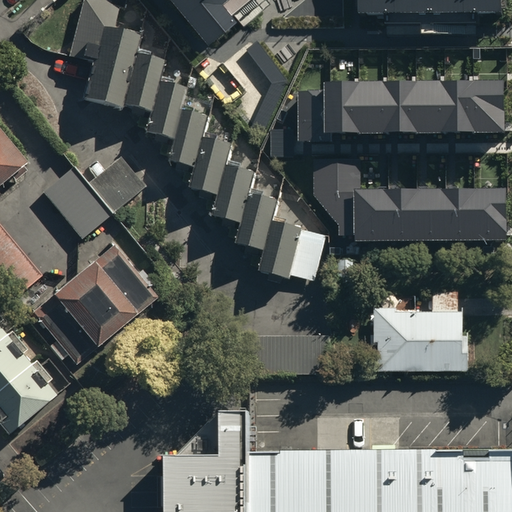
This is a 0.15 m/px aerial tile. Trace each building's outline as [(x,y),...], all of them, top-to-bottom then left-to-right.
[(91,59),(84,86),(147,103),(141,125),(169,132),(163,152),(190,159),(186,177),(215,185),(210,206),(238,213),(232,234),(260,241),(255,260),(288,269),(290,264),(314,270),(324,234),(303,228),(305,219),(272,210),(278,190),(248,182),(253,163),(222,154),(227,136),(200,129),(206,109),(183,103),(188,83),(156,74),(162,53),(131,45),(135,30),(108,22),(112,5),(92,0),(80,0),(67,53),(91,59)] [(176,0),(206,35),(249,0),(176,0)] [(397,0),(361,0),(362,25),(398,24),(397,0)] [(433,0),(397,0),(398,24),(434,24),(433,0)] [(466,0),(433,0),(434,24),(467,24),(466,0)] [(503,0),(466,0),(467,24),(504,24),(503,0)] [(298,45),(278,37),(257,86),(277,94),(298,45)] [(332,134),(502,132),(502,79),(332,81),(332,93),(303,93),(303,142),(332,142),(332,134)] [(0,137),(0,190),(26,169),(0,137)] [(338,237),(504,235),(503,186),(356,188),(356,155),(313,156),(314,194),(338,221),(338,237)] [(76,170),(45,195),(84,242),(115,217),(76,170)] [(0,223),(0,279),(17,300),(44,278),(0,223)] [(112,250),(36,313),(79,365),(155,302),(112,250)] [(465,313),(375,314),(375,371),(466,371),(465,313)] [(0,345),(10,338),(0,326),(0,345)] [(0,345),(0,395),(34,367),(10,338),(0,345)] [(0,395),(0,426),(9,437),(58,397),(34,367),(0,395)] [(216,413),(160,462),(159,511),(237,511),(237,413),(216,413)] [(511,511),(511,443),(242,445),(242,511),(511,511)]
